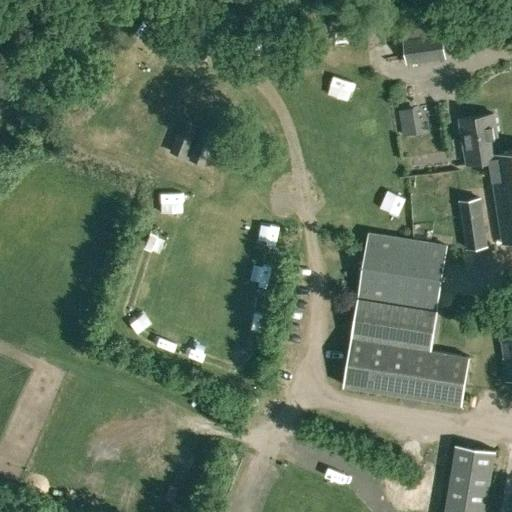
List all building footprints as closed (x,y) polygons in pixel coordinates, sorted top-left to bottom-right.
[(449,58),(444,31),(403,38),(407,64),(449,58)] [(399,111),(403,136),(421,133),(417,108),(399,111)] [(490,160),(497,199),(504,244),(511,242),(511,150),(500,153),(493,114),(459,119),(467,164),(490,160)] [(491,245),(482,197),(459,200),(466,249),(491,245)] [(463,404),(471,357),(432,350),(449,246),(415,240),(368,233),(344,385),(463,404)] [(511,379),(511,318),(499,320),(508,380),(511,379)] [(486,511),(497,449),(456,443),(445,511),(486,511)]
